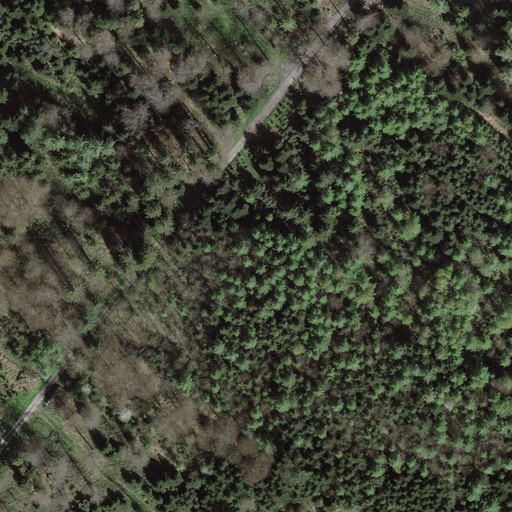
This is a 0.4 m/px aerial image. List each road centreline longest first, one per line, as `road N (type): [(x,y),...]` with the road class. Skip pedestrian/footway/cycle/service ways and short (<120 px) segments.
road 1 (track): [(298,70),(0,446)]
road 2 (track): [(511,406),(437,430),(289,511)]
